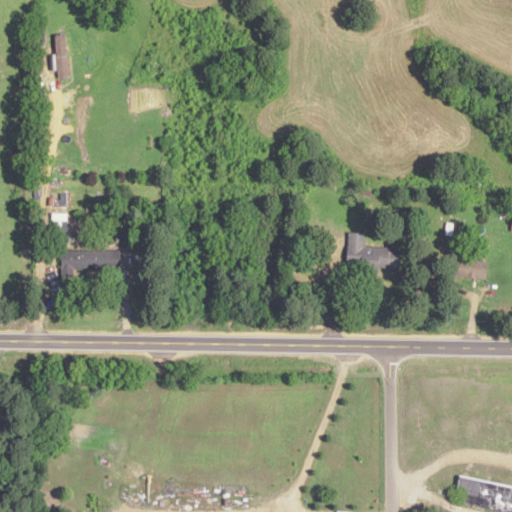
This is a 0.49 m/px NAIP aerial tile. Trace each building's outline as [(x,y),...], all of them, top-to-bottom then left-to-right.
[(66,34),(55,34),(55,77),(66,77),(66,34)] [(397,248),(364,246),(364,233),(348,233),(346,271),(377,272),(377,267),(396,269),(397,248)] [(61,275),(72,275),(72,269),(119,269),(119,250),(61,250),(61,275)] [(487,263),(459,258),(455,275),(484,281),(487,263)] [(511,486),(459,476),(455,494),(490,501),(488,507),(511,511),(511,486)]
